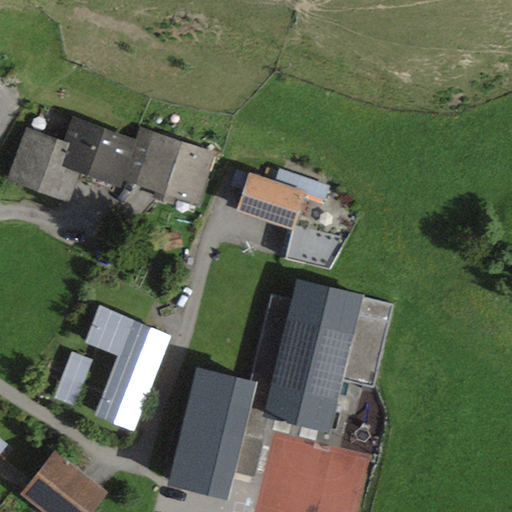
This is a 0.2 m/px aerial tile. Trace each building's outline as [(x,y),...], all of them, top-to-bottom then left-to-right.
[(60,136),(28,125),(10,179),(74,200),(81,178),(114,189),(117,181),(125,184),(140,137),(74,116),(69,132),(62,130),(60,136)] [(146,128),(129,180),(158,189),(155,198),(175,205),(178,197),(203,205),(221,152),(146,128)] [(279,180),(255,173),(254,176),(238,171),(233,187),(249,192),(242,211),(295,228),(300,230),(301,227),(311,197),(327,202),(333,186),(282,170),(279,180)] [(300,230),(295,228),(289,259),(329,268),(344,237),(301,227),(300,230)] [(369,295),(303,280),(298,298),(272,416),(339,431),(350,381),(377,387),(395,305),(368,299),(369,295)] [(255,378),(204,366),(177,483),(238,497),(243,473),(253,434),(266,437),(272,416),(298,298),(275,292),(255,378)] [(178,334),(105,305),(90,342),(122,355),(98,414),(139,430),(178,334)] [(95,359),(73,351),(56,398),(78,406),(95,359)] [(0,459),(12,443),(0,434),(0,459)] [(257,477),(266,437),(253,434),(243,473),(257,477)] [(95,511),(112,491),(59,451),(26,494),(49,511),(95,511)]
